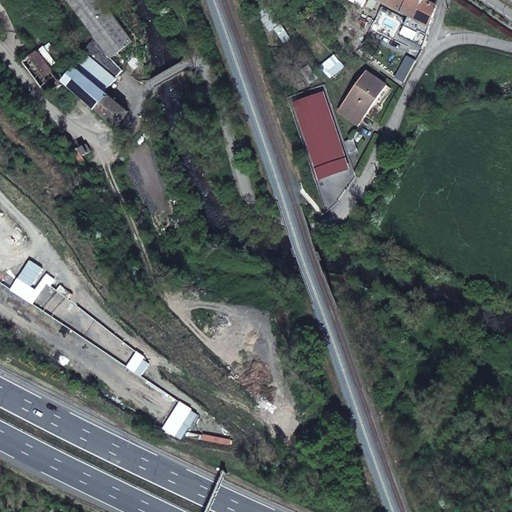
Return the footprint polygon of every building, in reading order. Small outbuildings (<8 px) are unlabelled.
[(102,0),(67,0),(111,59),(134,42),(102,0)] [(302,20),(280,0),(276,6),(290,19),(289,20),(293,23),(293,22),(297,25),(302,20)] [(391,0),(390,5),(402,11),(406,0),(391,0)] [(406,0),(402,11),(430,25),(436,6),(424,0),(406,0)] [(269,6),(259,14),(262,19),(261,20),(270,31),(274,29),(311,84),(318,78),(269,6)] [(316,17),(312,22),(331,37),(335,30),(316,17)] [(313,24),(310,28),(327,42),(326,42),(331,46),(335,41),(331,37),(313,24)] [(37,51),(22,62),(47,96),(63,84),(37,51)] [(77,66),(64,81),(118,126),(130,112),(105,91),(117,78),(90,56),(92,54),(88,52),(86,54),(77,66)] [(344,67),(335,55),(320,66),(331,78),(344,67)] [(409,56),(399,73),(408,77),(417,60),(409,56)] [(367,72),(340,111),(360,124),(366,116),(387,85),(367,72)] [(321,93),(298,102),(323,178),(347,170),(321,93)] [(84,146),(75,151),(79,157),(87,153),(84,146)]
